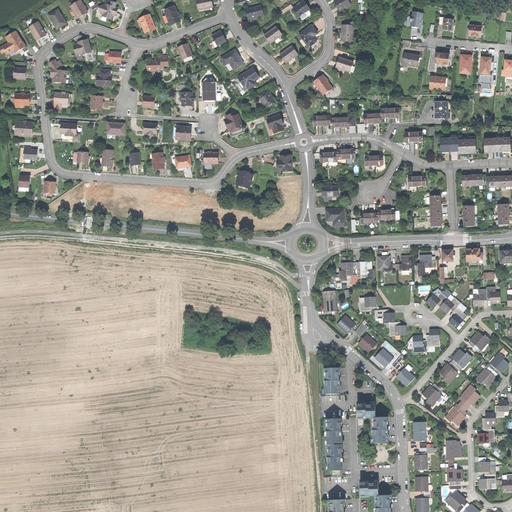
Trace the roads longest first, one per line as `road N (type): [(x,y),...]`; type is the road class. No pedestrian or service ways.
road 1 (residential): [(117,37),(81,28),(37,59),(53,167),(75,176),(207,185),(235,158)]
road 2 (track): [(308,291),(276,268),(237,257),(0,238)]
road 3 (tertiary): [(0,211),(259,240)]
road 4 (residential): [(508,503),(486,505),(473,493),(469,426),(511,376)]
road 5 (track): [(320,511),(311,343)]
